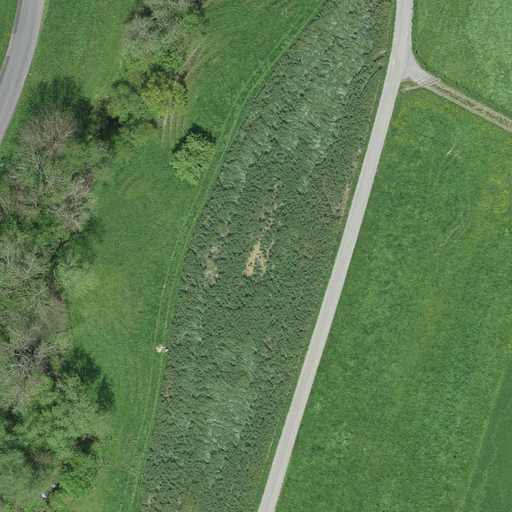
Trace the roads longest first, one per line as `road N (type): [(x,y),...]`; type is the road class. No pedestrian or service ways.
road 1 (track): [(272,511),(399,65),(405,0)]
road 2 (tertiary): [(0,123),(36,0)]
road 3 (track): [(399,65),(511,126)]
